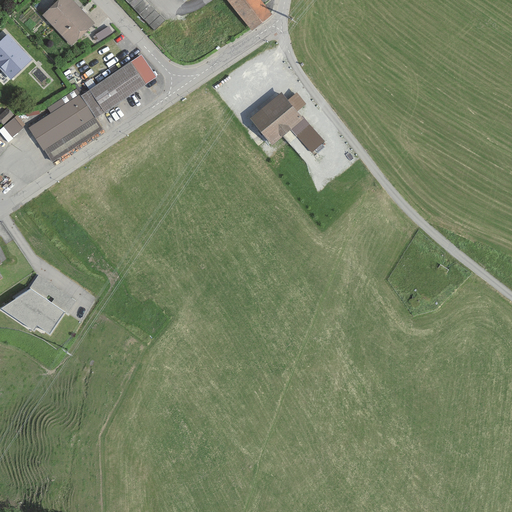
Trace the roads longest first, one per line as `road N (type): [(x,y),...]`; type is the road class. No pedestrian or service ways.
road 1 (residential): [(189,85),(0,208)]
road 2 (residential): [(284,0),(280,22),(189,85)]
road 3 (residential): [(103,0),(189,85)]
